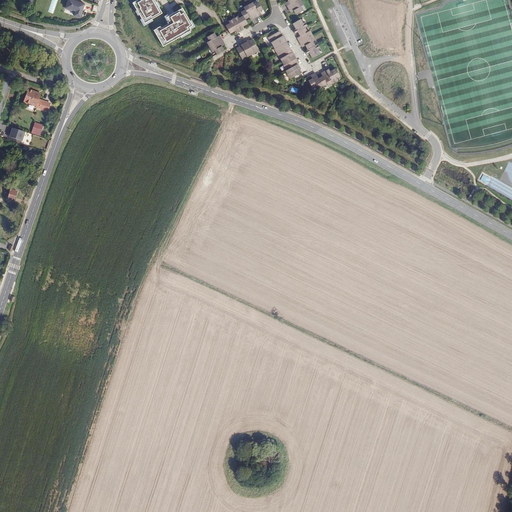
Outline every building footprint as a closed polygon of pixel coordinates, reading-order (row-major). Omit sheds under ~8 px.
[(53,13),(57,0),(52,0),(48,12),(53,13)] [(82,5),(84,2),(78,0),(71,0),(71,1),(70,0),(69,4),(74,6),(73,8),(83,11),(85,6),(82,5)] [(150,0),(142,0),(131,6),(143,27),(160,18),(150,0)] [(288,8),(301,1),(300,0),(287,0),(288,2),(290,1),(291,2),(286,5),(288,8)] [(303,5),(301,1),(288,8),(290,11),(294,9),(295,10),(294,11),(296,15),(303,11),(300,6),(303,5)] [(253,3),(248,5),(256,18),(259,16),(256,12),(258,11),(258,12),(262,10),(258,3),(254,5),(253,3)] [(243,16),(245,20),(249,17),(248,16),(250,15),(252,20),(256,18),(248,5),(244,8),(245,11),(242,13),(243,16)] [(193,30),(181,10),(165,20),(169,26),(154,34),(163,49),(193,30)] [(245,20),(243,16),(239,18),(238,16),(233,19),(240,32),(244,30),(242,27),(241,26),(243,25),(243,26),(248,24),(245,20)] [(237,33),(240,32),(233,19),(228,22),(230,24),(226,26),(230,34),(234,31),(233,30),(235,29),(235,31),(237,33)] [(298,32),(305,28),(308,27),(305,22),(303,23),(300,19),(293,24),(295,28),(296,27),(297,28),(296,29),(293,31),(295,34),(298,32)] [(307,32),(305,28),(298,32),(300,36),(302,36),(302,37),(298,40),(300,43),(312,36),(310,31),(307,32)] [(271,42),(273,45),(285,39),(283,36),(281,37),(280,35),(281,35),(279,31),(267,37),(270,43),(271,42)] [(207,42),(210,47),(222,40),(221,37),(216,39),(215,38),(217,37),(214,33),(207,37),(209,41),(207,42)] [(306,46),(308,50),(315,46),(313,42),(315,40),(312,36),(300,43),(302,46),(306,44),(307,45),(306,46)] [(247,41),(244,43),(251,55),(254,53),(254,54),(259,51),(252,39),(249,41),(249,42),(248,43),(247,41)] [(274,49),(277,54),(288,48),(286,44),(286,45),(285,43),(287,42),(285,39),(273,45),(274,49)] [(222,40),(210,47),(212,52),(215,50),(217,55),(224,51),(222,47),(220,47),(220,46),(224,43),(222,40)] [(251,55),(244,43),(240,45),(241,46),(240,47),(239,47),(236,49),(243,60),(248,57),(247,57),(251,55)] [(317,44),(315,46),(308,50),(305,51),(306,55),(309,53),(311,52),(311,54),(310,54),(312,59),(320,54),(318,50),(320,49),(317,44)] [(290,51),(288,48),(277,54),(280,59),(282,62),(294,55),(292,52),(291,53),(290,51)] [(296,59),(294,55),(282,62),(284,65),(283,66),(286,71),(298,64),(296,61),(295,61),(294,60),(296,59)] [(300,67),(298,64),(286,71),(287,74),(287,75),(290,80),(301,73),(299,70),(298,69),(300,67)] [(325,71),(332,83),(337,81),(335,78),(339,76),(335,69),(331,71),(332,72),(331,73),(328,69),(325,71)] [(328,86),(332,83),(325,71),(322,72),(324,77),(323,78),(322,76),(318,79),(322,86),(326,83),(328,86)] [(322,86),(318,79),(315,73),(312,75),(314,80),(313,80),(312,79),(308,81),(312,88),(316,86),(318,88),(322,86)] [(30,90),(25,102),(37,107),(37,108),(50,113),(53,104),(40,99),(42,94),(30,90)] [(35,122),(32,132),(42,135),(45,125),(35,122)] [(27,132),(14,128),(11,137),(23,141),(27,132)] [(17,197),(18,191),(13,190),(10,199),(17,201),(18,198),(17,197)]
